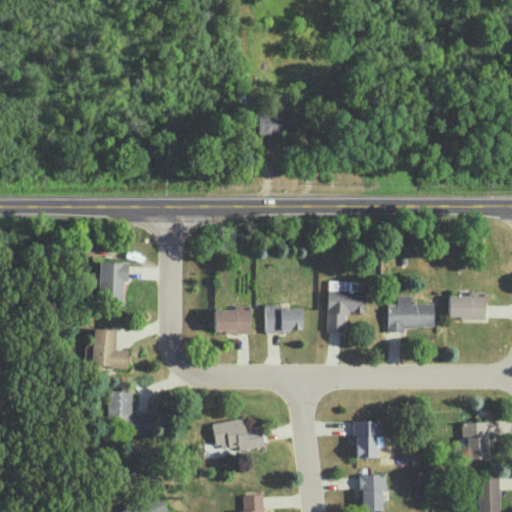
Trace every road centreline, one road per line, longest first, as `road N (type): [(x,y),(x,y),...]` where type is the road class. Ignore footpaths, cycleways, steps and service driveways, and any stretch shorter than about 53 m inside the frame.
road 1 (tertiary): [(0,206),(511,204)]
road 2 (residential): [(170,206),(167,346),(187,372),(214,379),(511,378)]
road 3 (residential): [(298,379),(312,511)]
